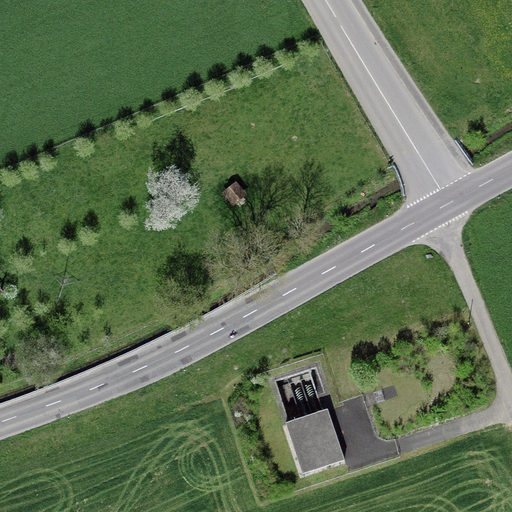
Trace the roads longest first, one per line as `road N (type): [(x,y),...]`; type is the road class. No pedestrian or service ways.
road 1 (secondary): [(0,420),(134,368),(445,201)]
road 2 (tertiary): [(326,0),(445,201)]
road 3 (track): [(445,201),(451,247),(511,407)]
